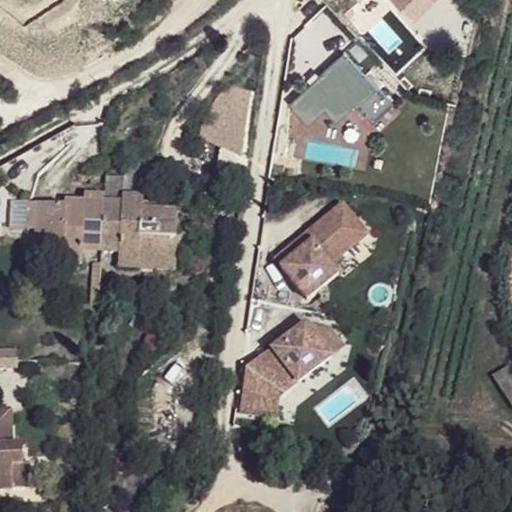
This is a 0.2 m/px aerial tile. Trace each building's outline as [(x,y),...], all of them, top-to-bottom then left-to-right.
[(394,0),(402,8),(410,0),(394,0)] [(224,94),(216,101),(199,140),(240,160),(251,95),(243,92),(233,91),(224,94)] [(107,178),(107,196),(144,198),(146,160),(125,180),(107,178)] [(106,203),(107,196),(87,196),(86,203),(69,203),(68,209),(65,208),(39,208),(38,235),(37,259),(65,261),(85,263),(86,255),(102,256),(106,203)] [(144,198),(107,196),(106,203),(102,256),(120,258),(119,271),(141,271),(141,264),(167,265),(168,247),(177,248),(178,215),(158,214),(143,213),(143,207),(144,198)] [(29,235),(38,235),(39,208),(30,207),(29,235)] [(328,267),(341,257),(329,243),(341,233),(329,218),(293,248),(299,256),(283,269),(309,300),(336,277),(328,267)] [(353,247),(341,233),(329,243),(341,257),(353,247)] [(167,265),(177,271),(177,248),(168,247),(167,265)] [(283,269),(299,256),(293,248),(277,261),(283,269)] [(85,263),(65,261),(66,268),(85,269),(85,263)] [(102,308),(105,269),(98,268),(96,308),(102,308)] [(300,383),(332,359),(308,327),(276,351),(300,383)] [(344,350),(330,333),(308,327),(332,359),(344,350)] [(0,368),(17,369),(17,351),(0,350),(0,368)] [(300,383),(276,351),(256,367),(276,369),(283,378),(280,398),(300,383)] [(280,398),(283,378),(276,369),(256,367),(249,372),(242,412),(277,417),(280,398)] [(511,370),(511,369),(494,378),(511,409),(511,370)] [(0,490),(10,490),(10,466),(25,467),(25,444),(16,443),(15,411),(0,411),(0,490)] [(10,466),(10,490),(31,490),(31,466),(25,467),(10,466)]
